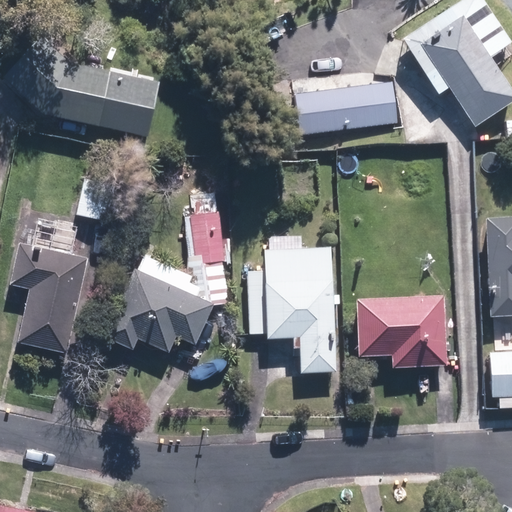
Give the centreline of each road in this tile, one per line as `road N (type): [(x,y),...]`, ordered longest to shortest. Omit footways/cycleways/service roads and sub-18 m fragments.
road 1 (residential): [(237,467),(511,468)]
road 2 (residential): [(0,436),(237,467)]
